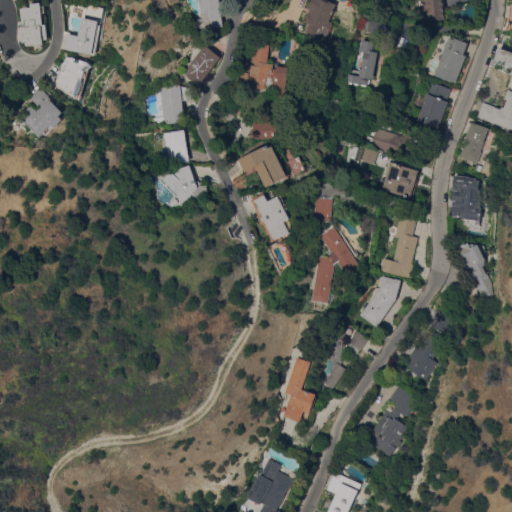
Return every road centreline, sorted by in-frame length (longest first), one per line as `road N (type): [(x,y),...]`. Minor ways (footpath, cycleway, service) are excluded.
road 1 (residential): [(365,385),(444,264),(435,208),(444,154),(496,31),(498,0)]
road 2 (track): [(252,242),(251,316),(203,405),(59,461),(48,476),(58,511)]
road 3 (residential): [(239,208),(203,132),(204,104),(229,52),(233,14),(252,0)]
road 4 (residential): [(300,511),(365,385)]
